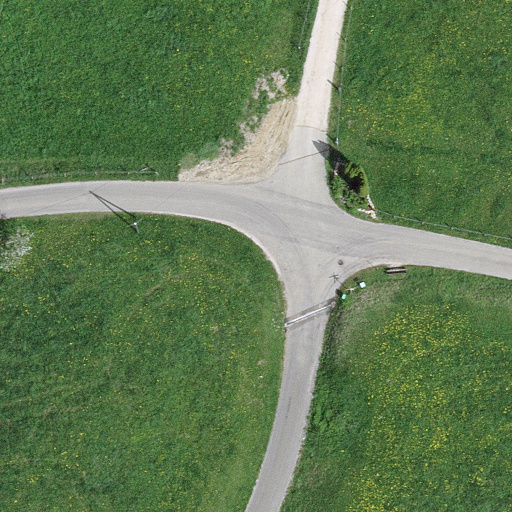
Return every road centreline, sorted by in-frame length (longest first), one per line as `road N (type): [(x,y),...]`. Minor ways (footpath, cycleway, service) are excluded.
road 1 (unclassified): [(0,205),(133,195),(309,225)]
road 2 (unclassified): [(309,225),(304,344),(289,434),(264,511)]
road 3 (track): [(309,225),(309,145),(338,0)]
road 4 (unclassified): [(309,225),(511,265)]
